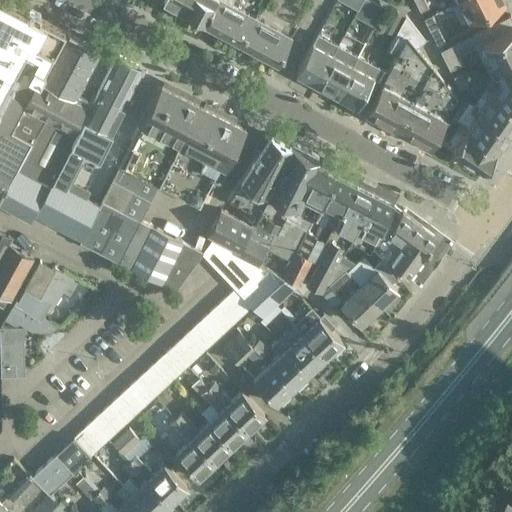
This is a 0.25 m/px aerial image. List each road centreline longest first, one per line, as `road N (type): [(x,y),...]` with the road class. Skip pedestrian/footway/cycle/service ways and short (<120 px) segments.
road 1 (residential): [(490,217),(80,0)]
road 2 (residential): [(0,459),(10,447),(45,449),(189,316),(0,216)]
road 3 (residential): [(217,511),(397,340),(490,217)]
road 4 (primary): [(511,308),(337,511)]
